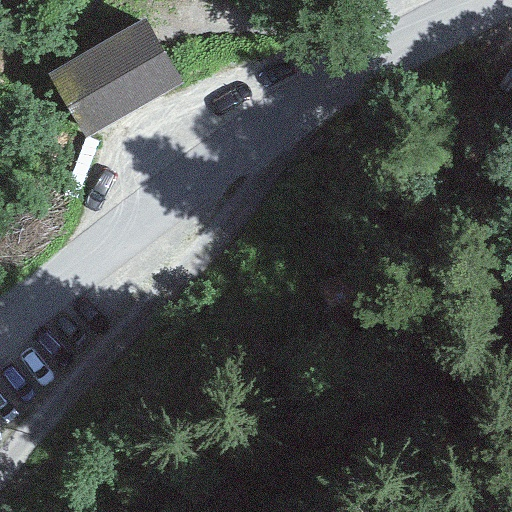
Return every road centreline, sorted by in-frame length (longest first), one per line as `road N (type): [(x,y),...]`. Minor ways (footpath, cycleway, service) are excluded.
road 1 (residential): [(0,338),(253,137),(471,0)]
road 2 (track): [(0,474),(273,168),(253,137)]
